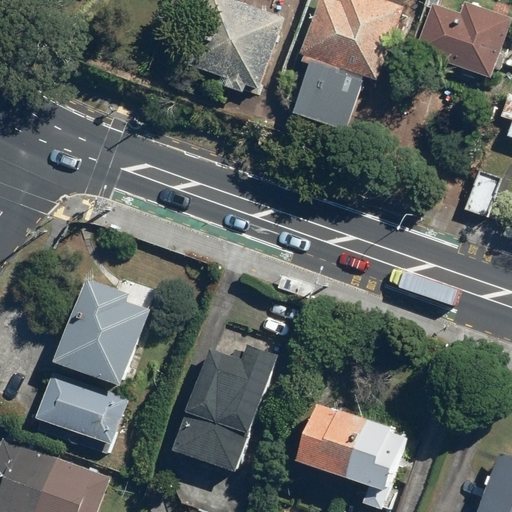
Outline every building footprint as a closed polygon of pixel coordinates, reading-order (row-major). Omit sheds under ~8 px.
[(241,0),(214,0),(193,63),(235,78),(232,86),(252,93),(254,85),(266,89),(291,17),(241,0)] [(344,0),(326,0),(307,54),(386,81),(412,6),(395,0),(346,0),(346,1),(344,0)] [(469,11),(439,2),(422,52),(498,77),(511,36),(511,15),(472,3),(469,11)] [(322,60),(302,111),(355,131),(374,80),(322,60)] [(482,170),(468,209),(489,216),(503,178),(482,170)] [(511,226),(507,225),(503,237),(511,239),(511,226)] [(316,287),(286,276),(281,288),(312,299),(316,287)] [(61,363),(129,386),(156,308),(134,300),(137,294),(90,278),(61,363)] [(179,449),(243,470),(282,355),(252,345),(247,361),(213,349),(179,449)] [(41,417),(119,443),(134,399),(56,372),(41,417)] [(308,460),(395,488),(412,436),(398,432),(400,427),(327,403),(308,460)] [(0,510),(5,511),(101,511),(114,476),(6,438),(0,454),(0,510)] [(511,511),(511,454),(500,451),(478,511),(511,511)]
